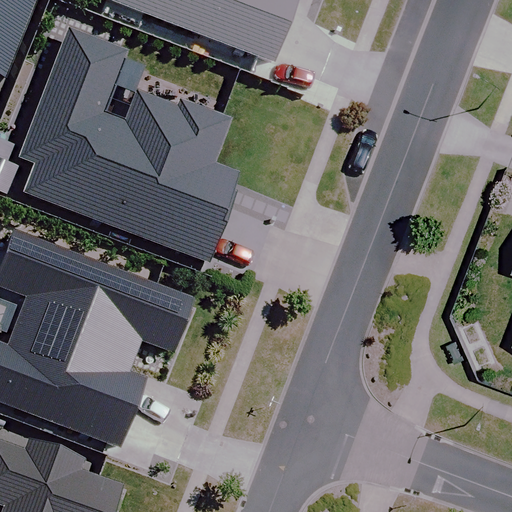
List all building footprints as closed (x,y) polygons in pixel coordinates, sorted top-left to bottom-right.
[(0,0),(0,77),(12,82),(42,0),(0,0)] [(106,0),(105,3),(274,65),(297,0),(106,0)] [(128,55),(69,33),(22,161),(37,167),(26,197),(210,264),(242,178),(217,169),(233,124),(179,104),(176,112),(133,96),(147,61),(128,55)] [(195,302),(14,235),(0,272),(0,409),(119,453),(145,382),(129,376),(141,344),(175,356),(195,302)] [(116,511),(123,492),(78,476),(83,462),(29,443),(25,457),(0,448),(0,506),(5,509),(4,511),(116,511)]
